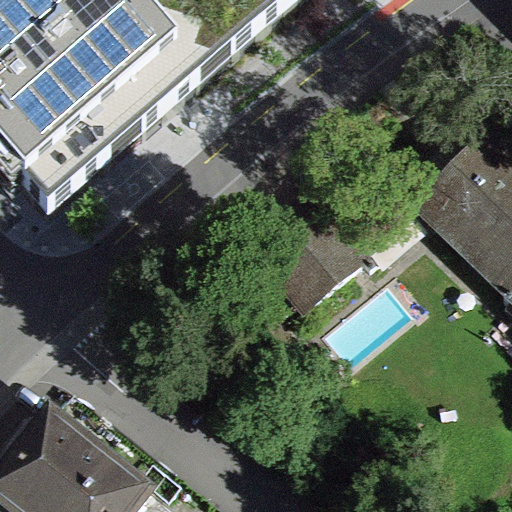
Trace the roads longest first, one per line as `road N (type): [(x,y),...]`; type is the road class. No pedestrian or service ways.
road 1 (residential): [(41,325),(439,0)]
road 2 (residential): [(264,511),(41,325)]
